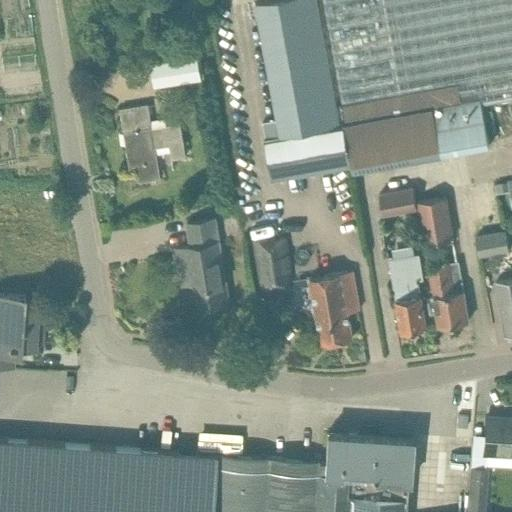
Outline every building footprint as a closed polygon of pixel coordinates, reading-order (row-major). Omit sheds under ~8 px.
[(271,0),(254,3),(279,135),(340,123),(316,0),(271,0)] [(380,0),(323,0),(342,104),(340,104),(344,124),(351,164),(353,171),(407,161),(380,0)] [(511,0),(380,0),(407,161),(490,145),(486,126),(482,105),(511,99),(511,0)] [(154,86),(200,79),(197,56),(151,64),(154,86)] [(161,177),(156,148),(156,146),(169,144),(172,158),(187,155),(182,124),(181,120),(152,126),(148,103),(120,108),(130,166),(137,165),(139,180),(161,177)] [(272,178),(312,171),(351,164),(344,124),(265,139),(272,178)] [(510,206),(511,205),(511,175),(498,177),(500,192),(508,191),(510,206)] [(383,214),(416,208),(413,188),(379,193),(383,214)] [(447,195),(419,200),(426,241),(453,237),(447,195)] [(180,266),(189,264),(222,259),(215,217),(187,222),(191,245),(177,248),(180,266)] [(506,230),(476,236),(479,254),(499,250),(509,248),(506,230)] [(284,238),(256,243),(264,289),(292,283),(284,238)] [(427,327),(424,307),(419,278),(423,278),(419,254),(389,259),(401,331),(427,327)] [(229,300),(222,259),(189,264),(196,306),(229,300)] [(469,320),(465,301),(464,289),(459,260),(429,265),(434,296),(429,296),(431,311),(436,310),(439,325),(469,320)] [(360,309),(357,289),(353,269),(310,277),(321,342),(353,337),(349,311),(360,309)] [(511,331),(511,278),(498,281),(507,333),(511,331)] [(0,366),(13,367),(14,365),(12,365),(12,366),(7,366),(8,353),(21,354),(21,347),(35,348),(36,334),(41,334),(41,336),(43,336),(45,306),(24,304),(25,293),(0,291),(0,366)] [(511,417),(486,416),(484,453),(511,454),(511,417)] [(324,476),(350,478),(409,482),(412,438),(327,432),(325,461),(324,476)] [(481,511),(485,470),(470,469),(468,494),(466,511),(481,511)] [(456,511),(466,511),(468,494),(457,493),(456,511)]
